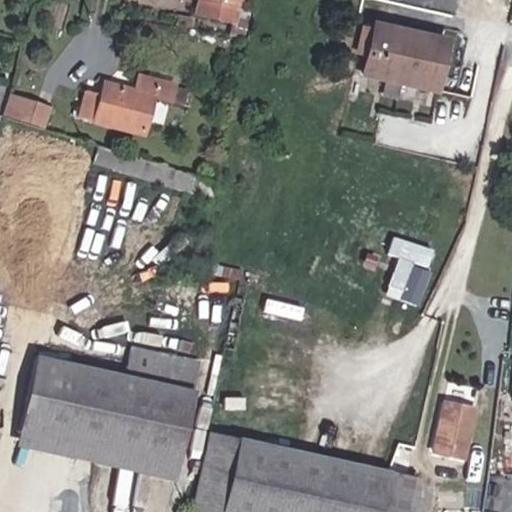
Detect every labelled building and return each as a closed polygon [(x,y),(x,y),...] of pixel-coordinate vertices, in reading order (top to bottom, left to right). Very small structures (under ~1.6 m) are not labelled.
[(243,0),(199,0),(195,13),(236,26),(243,0)] [(451,40),(374,21),(364,73),(441,92),(451,40)] [(171,104),(174,83),(139,73),(138,87),(105,78),(101,92),(87,89),(80,119),(146,138),(156,99),(171,104)] [(54,109),(11,95),(6,115),(48,130),(54,109)] [(390,235),(384,252),(395,255),(383,290),(418,302),(435,250),(390,235)] [(130,374),(37,355),(22,449),(177,481),(202,361),(135,346),(130,374)] [(482,409),(447,399),(434,451),(466,460),(482,409)] [(419,511),(421,479),(212,431),(194,510),(201,511),(419,511)]
